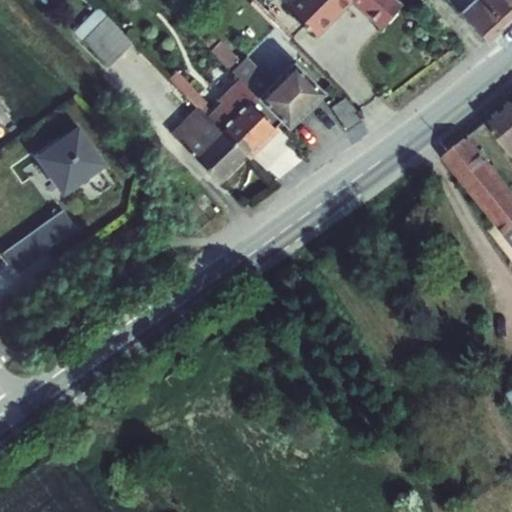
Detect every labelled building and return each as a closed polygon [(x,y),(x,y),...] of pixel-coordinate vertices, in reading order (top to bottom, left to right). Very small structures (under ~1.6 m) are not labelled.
[(335,12),(347,0),(356,0),(363,5),(360,8),(382,27),(402,4),(397,0),(296,0),(289,8),(316,35),(337,14),(335,12)] [(504,24),(481,0),(449,0),(485,40),(504,24)] [(511,16),(511,0),(481,0),(504,24),(511,16)] [(73,31),(83,41),(107,17),(97,7),(73,31)] [(182,22),(209,49),(215,43),(188,16),(182,22)] [(109,66),(133,42),(107,17),(83,41),(109,66)] [(220,41),(211,50),(238,78),(281,122),(287,128),(323,93),(293,62),(271,84),(245,58),(240,62),(220,41)] [(169,78),(200,109),(205,103),(206,102),(176,72),(169,78)] [(247,156),(281,122),(238,78),(218,99),(221,102),(212,110),(207,116),(247,156)] [(360,121),(345,98),(331,107),(347,130),(360,121)] [(511,101),(486,122),(511,155),(511,101)] [(207,116),(200,109),(172,136),(219,183),(247,156),(207,116)] [(59,137),(37,153),(66,194),(104,167),(77,130),(62,141),(59,137)] [(445,155),(511,239),(511,196),(466,138),(445,155)] [(2,252),(15,270),(75,227),(63,209),(2,252)]
